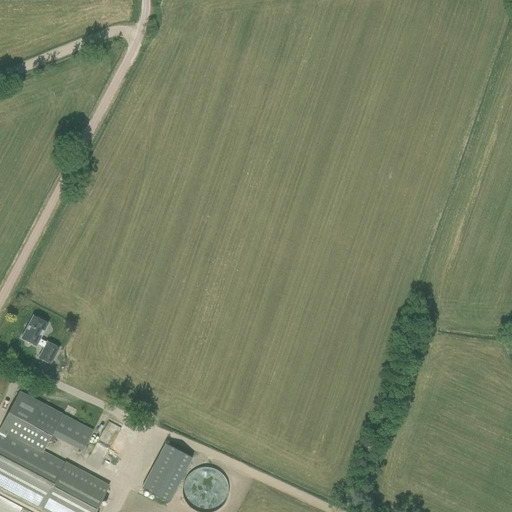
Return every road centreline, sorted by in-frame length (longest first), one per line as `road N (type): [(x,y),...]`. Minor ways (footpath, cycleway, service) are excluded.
road 1 (track): [(334,511),(0,359)]
road 2 (unclassified): [(0,300),(138,37),(145,0)]
road 3 (track): [(0,76),(109,33),(141,29)]
